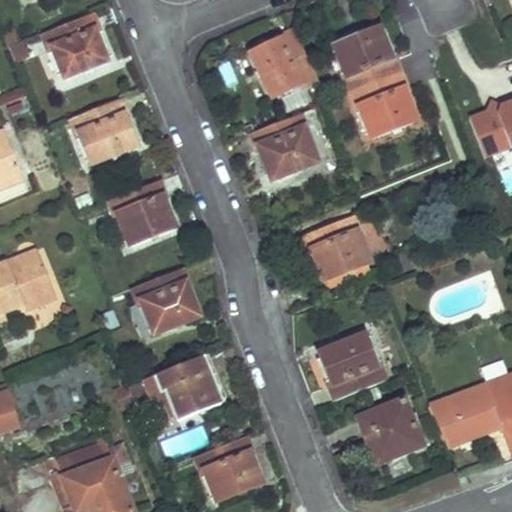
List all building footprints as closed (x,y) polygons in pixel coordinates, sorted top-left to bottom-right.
[(100,31),(94,16),(40,38),(47,53),(52,51),(63,80),(108,63),(96,33),(100,31)] [(18,29),(5,33),(18,66),(34,60),(27,43),(24,44),(18,29)] [(390,59),(378,29),(336,47),(348,77),(344,78),(350,93),(400,73),(394,58),(390,59)] [(282,42),(249,58),(268,99),(277,95),(301,83),(302,87),(317,79),(294,32),(281,38),(282,42)] [(406,87),(400,73),(350,93),(356,108),(360,107),(371,136),(415,118),(403,88),(406,87)] [(301,83),(277,95),(286,111),(309,100),(302,87),(301,83)] [(126,115),(121,100),(71,120),(78,137),(82,135),(93,163),(134,147),(123,118),(126,115)] [(511,100),(465,117),(482,164),(511,153),(511,100)] [(309,130),(301,114),(251,135),(257,150),(261,149),(274,178),(315,162),(303,132),(309,130)] [(5,130),(0,132),(0,190),(26,180),(5,130)] [(166,198),(160,183),(109,204),(116,220),(120,218),(133,248),(175,231),(162,200),(166,198)] [(21,186),(0,194),(0,205),(25,195),(21,186)] [(361,234),(354,217),(303,238),(309,254),(313,253),(325,283),(369,264),(358,236),(361,234)] [(420,246),(387,258),(394,276),(425,264),(427,263),(420,246)] [(427,263),(425,264),(429,271),(466,257),(463,249),(427,263)] [(37,250),(0,264),(0,314),(25,305),(28,312),(58,300),(37,250)] [(192,284),(185,269),(132,290),(139,305),(144,304),(156,334),(200,316),(187,286),(192,284)] [(375,366),(362,335),(322,353),(334,383),(330,384),(335,400),(386,380),(379,365),(375,366)] [(204,358),(130,387),(136,405),(167,393),(178,420),(218,405),(207,376),(210,374),(204,358)] [(511,375),(486,386),(510,448),(511,447),(511,375)] [(9,392),(0,393),(0,439),(20,433),(9,392)] [(404,400),(359,419),(378,465),(423,446),(404,400)] [(445,438),(453,459),(482,448),(475,427),(445,438)] [(256,455),(249,439),(197,460),(204,475),(208,473),(221,503),(264,486),(252,457),(256,455)] [(124,511),(105,464),(62,479),(76,511),(82,511),(92,508),(99,506),(101,511),(124,511)]
